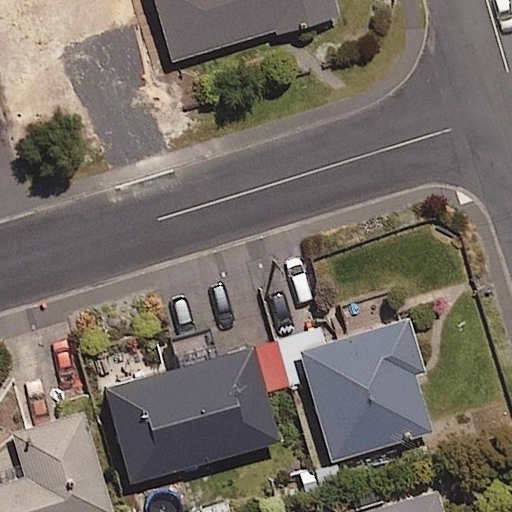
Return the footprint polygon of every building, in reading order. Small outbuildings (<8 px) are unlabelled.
[(149,0),(167,64),(333,19),(327,0),(149,0)] [(410,356),(419,354),(403,298),(275,334),(287,378),(305,373),(325,445),(427,417),(410,356)] [(124,464),(273,422),(245,322),(96,364),(124,464)] [(74,511),(109,501),(77,394),(5,416),(19,462),(0,467),(0,511),(74,511)] [(441,511),(431,477),(320,511),(441,511)] [(272,511),(307,511),(301,494),(270,505),(272,511)]
